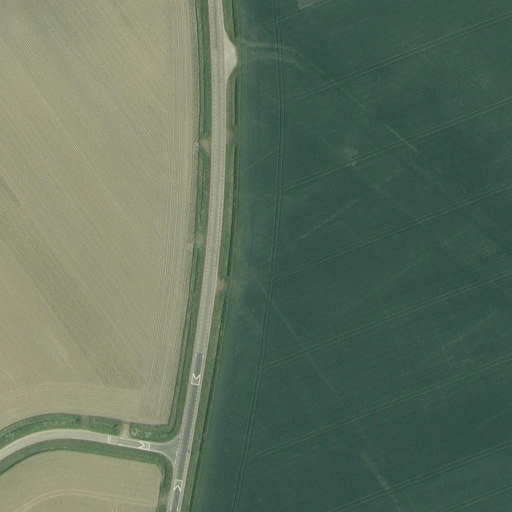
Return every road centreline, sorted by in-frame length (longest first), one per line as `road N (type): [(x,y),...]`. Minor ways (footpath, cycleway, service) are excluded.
road 1 (tertiary): [(183,451),(215,212),(215,0)]
road 2 (unclassified): [(0,455),(59,434),(183,451)]
